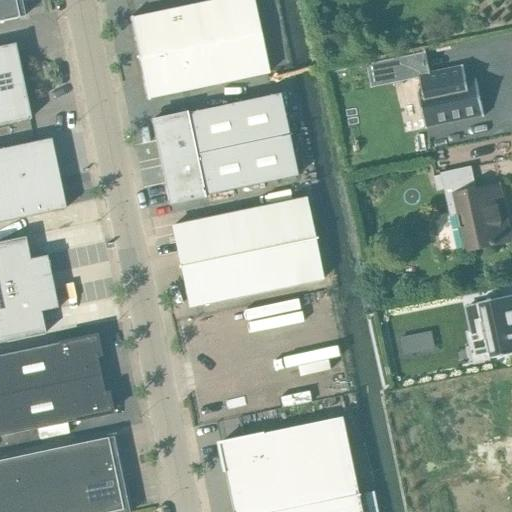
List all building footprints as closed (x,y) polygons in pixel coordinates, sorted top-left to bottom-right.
[(0,0),(0,22),(24,17),(20,0),(0,0)] [(267,73),(251,0),(218,0),(131,18),(131,17),(129,18),(146,100),(148,100),(148,99),(267,73)] [(0,86),(22,81),(14,44),(0,46),(0,86)] [(426,53),(367,65),(372,88),(419,78),(422,90),(418,91),(425,129),(484,117),(476,79),(466,81),(463,66),(430,73),(426,53)] [(0,125),(30,119),(22,81),(0,86),(0,125)] [(279,94),(151,121),(160,162),(287,135),(279,94)] [(287,135),(160,162),(168,204),(296,176),(287,135)] [(50,139),(0,149),(0,223),(64,209),(50,139)] [(466,212),(474,248),(511,240),(499,187),(472,193),(467,169),(471,168),(471,167),(441,174),(441,176),(434,177),(437,191),(444,190),(450,216),(466,212)] [(173,225),(182,266),(313,239),(305,198),(173,225)] [(23,237),(0,242),(0,343),(44,334),(39,313),(57,309),(46,255),(38,257),(28,259),(23,237)] [(313,239),(182,266),(190,307),(322,280),(313,239)] [(387,273),(384,260),(367,264),(369,277),(387,273)] [(489,301),(482,303),(485,318),(493,358),(511,354),(511,353),(511,296),(503,298),(496,300),(489,301)] [(58,343),(0,355),(0,395),(99,375),(95,356),(99,356),(95,335),(58,343)] [(0,436),(74,420),(74,421),(111,413),(107,393),(103,394),(99,375),(0,395),(0,436)] [(389,389),(406,467),(414,506),(449,498),(444,472),(452,470),(432,380),(389,389)] [(280,511),(360,495),(344,417),(220,443),(226,471),(227,471),(235,511),(280,511)] [(113,468),(119,467),(112,436),(65,446),(74,485),(115,477),(113,468)] [(38,511),(79,511),(74,485),(65,446),(26,455),(38,511)] [(38,511),(26,455),(0,460),(0,511),(38,511)] [(128,511),(122,484),(116,486),(115,477),(74,485),(79,511),(128,511)] [(280,511),(363,511),(360,495),(280,511)]
